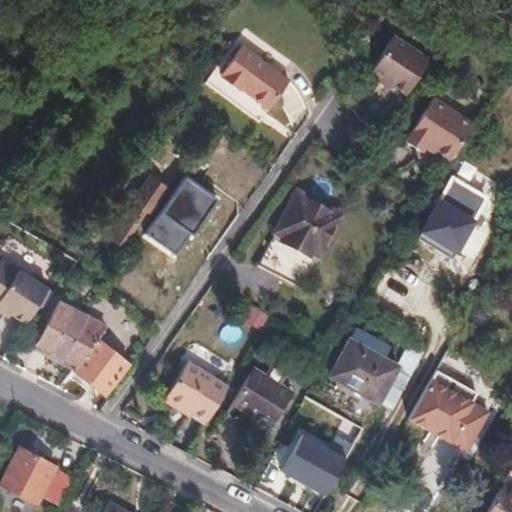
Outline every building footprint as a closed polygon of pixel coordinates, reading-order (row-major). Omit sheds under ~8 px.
[(392,36),(370,70),(379,75),(379,80),(389,86),(391,83),(406,94),(428,59),(392,36)] [(286,81),(239,47),(218,76),(221,77),(219,80),(235,91),(237,89),(266,110),(286,81)] [(379,75),(370,70),(366,75),(387,89),(389,86),(379,80),(379,75)] [(438,149),(450,157),(475,120),(436,97),(408,139),(423,148),(425,146),(428,142),(438,149)] [(435,153),(438,149),(428,142),(425,146),(435,153)] [(220,202),(185,177),(143,237),(174,259),(190,236),(195,239),(220,202)] [(172,191),(151,180),(108,244),(126,257),(172,191)] [(449,255),(480,204),(449,185),(418,237),(449,255)] [(313,260),(337,214),(297,193),(272,238),(257,266),(298,288),(313,260)] [(48,287),(49,285),(19,265),(17,268),(2,258),(0,261),(0,309),(23,324),(35,308),(48,287)] [(48,287),(35,308),(38,310),(53,291),(48,287)] [(59,303),(51,318),(37,344),(77,364),(74,368),(103,393),(126,364),(100,342),(107,334),(103,331),(105,328),(59,303)] [(396,365),(381,356),(386,346),(356,329),(330,375),(375,400),(396,365)] [(409,341),(396,365),(375,400),(390,409),(425,349),(409,341)] [(201,421),(223,386),(184,359),(158,398),(175,409),(178,404),(185,410),(201,421)] [(221,414),(236,424),(243,413),(266,429),(289,393),(251,368),(228,403),(221,414)] [(408,418),(466,451),(489,411),(472,401),(478,392),(437,369),(408,418)] [(178,404),(175,409),(183,414),(185,410),(178,404)] [(243,413),(236,424),(234,426),(257,441),(266,429),(243,413)] [(350,457),(298,427),(272,472),(324,499),(350,457)] [(57,506),(73,478),(18,448),(0,479),(0,485),(34,503),(38,496),(57,506)] [(511,467),(486,511),(511,511),(511,488),(510,488),(511,484),(511,467)]
